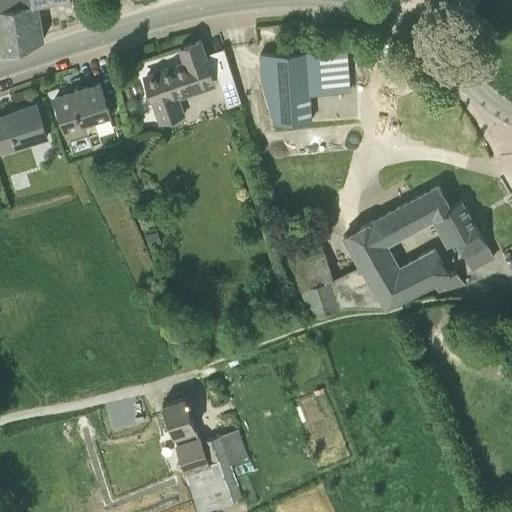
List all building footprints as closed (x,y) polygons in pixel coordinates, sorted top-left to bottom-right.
[(0,0),(0,8),(32,4),(31,0),(0,0)] [(27,15),(40,14),(37,3),(32,4),(0,8),(0,33),(18,32),(17,26),(28,25),(27,15)] [(0,33),(0,53),(26,46),(44,39),(40,14),(27,15),(28,25),(17,26),(18,32),(0,33)] [(217,68),(210,70),(200,40),(181,47),(187,64),(145,78),(161,124),(185,115),(180,98),(220,84),(228,107),(242,102),(226,54),(225,54),(232,75),(221,79),(217,68)] [(302,127),(301,120),(312,120),(309,51),(256,54),(275,121),(287,120),(288,127),(302,127)] [(82,122),(110,113),(100,83),(55,98),(67,135),(84,130),(82,122)] [(0,146),(2,153),(48,137),(37,104),(0,115),(0,146)] [(442,297),(465,285),(457,270),(450,274),(435,245),(401,264),(389,243),(435,219),(448,241),(456,237),(472,269),(494,256),(462,199),(450,206),(438,185),(342,235),(359,266),(334,279),(301,289),(310,318),(340,310),(340,309),(384,308),(387,313),(436,286),(442,297)] [(154,225),(152,216),(139,220),(142,229),(154,225)] [(162,242),(158,230),(145,234),(149,246),(162,242)] [(219,435),(201,441),(186,395),(163,402),(166,412),(180,454),(199,511),(204,511),(242,499),(219,435)] [(239,471),(259,466),(256,456),(237,461),(239,471)]
